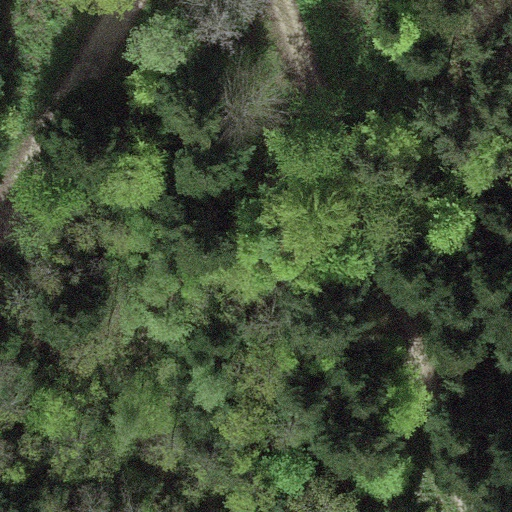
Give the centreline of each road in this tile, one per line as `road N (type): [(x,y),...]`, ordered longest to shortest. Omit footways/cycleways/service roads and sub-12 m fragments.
road 1 (track): [(266,0),(463,511)]
road 2 (track): [(127,0),(0,214)]
